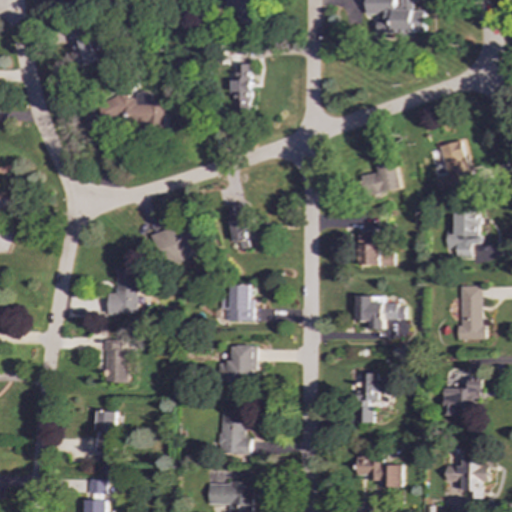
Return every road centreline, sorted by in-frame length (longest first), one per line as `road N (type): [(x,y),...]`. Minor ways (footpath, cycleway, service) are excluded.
road 1 (residential): [(16,0),(66,257),(33,511)]
road 2 (residential): [(307,511),(311,0)]
road 3 (residential): [(500,76),(115,201),(83,201),(49,140)]
road 4 (residential): [(511,121),(479,0)]
